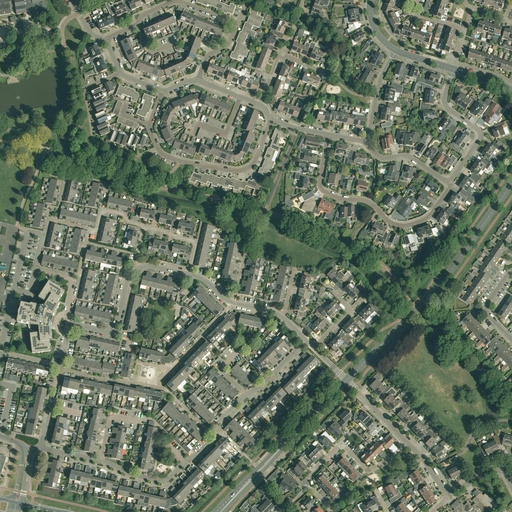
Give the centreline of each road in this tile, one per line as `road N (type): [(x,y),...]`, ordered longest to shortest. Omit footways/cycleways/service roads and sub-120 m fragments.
road 1 (tertiary): [(346,380),(443,279),(511,183)]
road 2 (unclassified): [(449,182),(424,219),(390,221),(368,201),(318,185),(328,134)]
road 3 (unclassified): [(271,119),(251,166),(236,171),(180,161),(160,153),(149,128),(162,91)]
road 4 (tertiary): [(221,511),(346,380)]
road 5 (residential): [(103,39),(175,1),(236,24)]
road 6 (unclassified): [(449,182),(477,132),(444,106),(453,69)]
road 7 (residential): [(100,461),(164,481),(210,441)]
road 8 (residential): [(39,446),(72,327)]
road 9 (residential): [(216,423),(306,340)]
